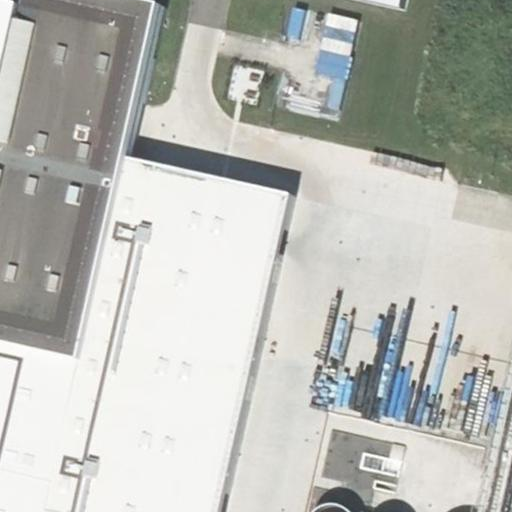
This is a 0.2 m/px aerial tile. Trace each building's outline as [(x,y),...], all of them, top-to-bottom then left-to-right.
[(0,0),(0,511),(56,511),(138,160),(175,0),(0,0)] [(370,0),(407,9),(408,0),(370,0)] [(332,13),(319,70),(347,77),(360,20),(332,13)] [(227,511),(298,195),(138,160),(56,511),(227,511)] [(355,511),(352,506),(340,501),(328,502),(317,508),(314,511),(355,511)]
